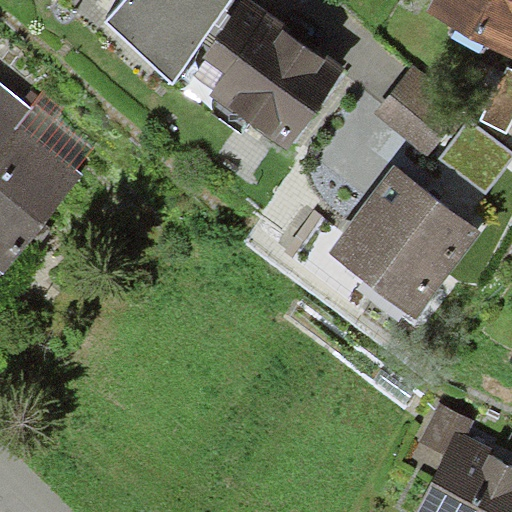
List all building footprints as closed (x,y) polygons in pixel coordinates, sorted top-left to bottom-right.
[(339,74),(240,0),(133,0),(109,28),(175,87),(183,75),(282,150),(339,74)] [(511,68),(511,0),(437,0),(426,23),(511,68)] [(464,112),(412,67),(377,109),(428,153),(464,112)] [(511,133),(511,72),(510,71),(485,124),(510,136),(511,133)] [(0,155),(20,131),(32,113),(0,87),(0,155)] [(80,177),(20,131),(0,155),(0,280),(1,281),(35,236),(80,177)] [(412,328),(480,236),(452,215),(398,175),(330,267),(412,328)] [(511,511),(511,460),(471,440),(480,422),(440,401),(412,455),(441,470),(419,511),(511,511)]
